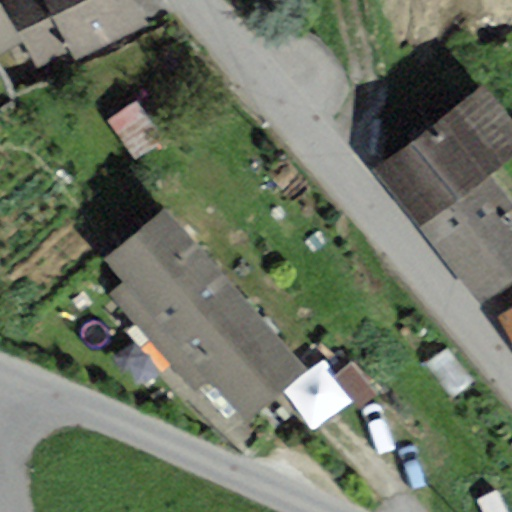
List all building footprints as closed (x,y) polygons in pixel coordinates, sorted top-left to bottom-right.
[(133,0),(0,0),(0,6),(20,42),(34,70),(70,52),(75,62),(147,26),(133,0)] [(0,6),(0,54),(20,42),(0,6)] [(511,126),(485,88),(373,169),(479,308),(511,283),(511,210),(490,179),(511,161),(511,126)] [(162,210),(104,261),(122,282),(107,295),(171,367),(164,373),(224,441),(304,370),(162,210)] [(511,308),(497,317),(511,343),(511,308)]
